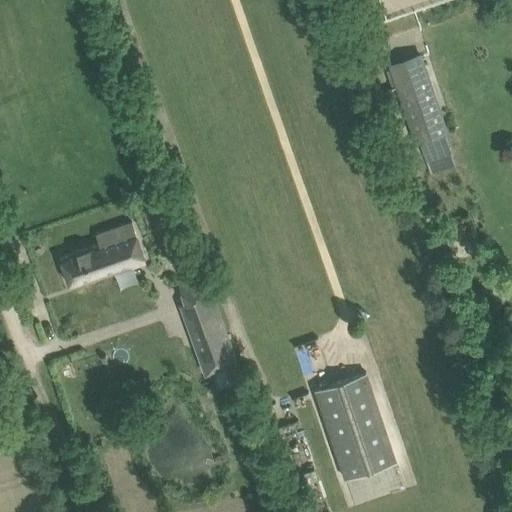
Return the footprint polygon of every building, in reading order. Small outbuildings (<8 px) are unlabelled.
[(385,70),(391,88),(395,86),(415,144),(423,142),(427,152),(443,147),(439,135),(449,132),(422,52),(388,64),(389,68),(385,70)] [(72,285),(145,257),(131,221),(96,235),(99,243),(61,257),(72,285)] [(189,245),(171,252),(177,271),(196,265),(189,245)] [(206,273),(179,283),(185,301),(194,326),(189,328),(205,372),(238,360),(234,350),(228,334),(206,273)] [(315,388),(345,478),(396,461),(366,371),(315,388)]
